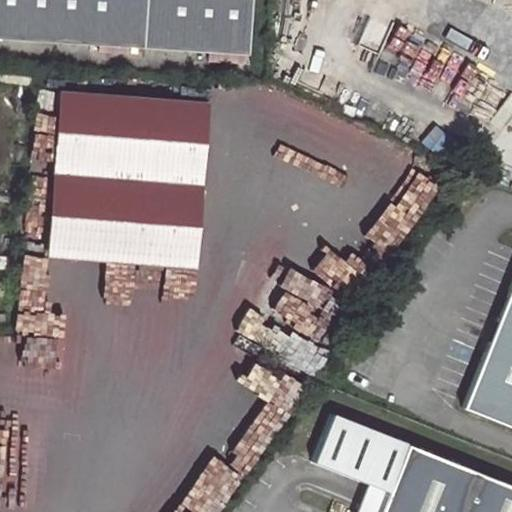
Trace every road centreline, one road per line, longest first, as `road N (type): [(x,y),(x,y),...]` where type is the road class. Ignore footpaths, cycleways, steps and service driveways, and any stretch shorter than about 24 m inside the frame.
road 1 (unknown): [(257,193),(229,239),(115,511)]
road 2 (unknown): [(511,448),(422,413),(407,364),(482,227),(496,210),(511,209)]
